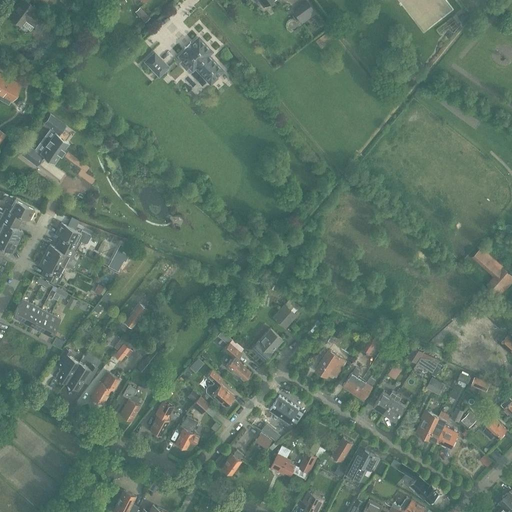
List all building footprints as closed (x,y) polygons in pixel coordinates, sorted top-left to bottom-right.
[(42,13),(33,7),(34,6),(25,0),(20,0),(9,16),(21,24),(25,19),(35,26),(36,31),(39,33),(43,33),(46,29),(45,25),(42,22),(38,23),(36,22),(42,13)] [(315,12),(307,1),(293,11),(301,22),(315,12)] [(145,22),(150,17),(140,7),(135,12),(145,22)] [(459,17),(457,14),(453,17),(458,23),(467,17),(464,13),(459,17)] [(222,70),(207,54),(211,51),(198,38),(180,56),(183,59),(180,62),(186,68),(189,65),(192,69),(196,65),(206,76),(206,80),(208,82),(212,82),(215,80),(215,76),(222,70)] [(159,76),(168,67),(154,52),(145,61),(159,76)] [(419,72),(414,65),(406,71),(411,78),(419,72)] [(0,73),(0,93),(12,100),(20,84),(0,73)] [(44,122),(52,128),(51,130),(55,133),(51,139),(49,138),(45,144),(47,145),(41,153),(36,149),(35,151),(27,145),(21,153),(37,165),(43,157),(49,162),(50,160),(54,163),(60,155),(61,156),(65,150),(64,149),(69,142),(65,140),(70,134),(64,129),(66,126),(50,114),(44,122)] [(17,214),(28,220),(34,209),(15,199),(11,205),(8,203),(2,213),(14,219),(17,214)] [(0,225),(0,226),(0,232),(17,241),(22,231),(11,225),(14,219),(2,213),(0,217),(0,225)] [(89,234),(82,230),(81,232),(62,222),(56,233),(67,239),(64,244),(76,250),(81,241),(85,243),(87,242),(90,236),(89,234)] [(0,246),(11,252),(17,241),(0,232),(0,246)] [(50,244),(45,255),(64,265),(67,259),(70,261),(76,250),(64,244),(61,250),(50,244)] [(120,245),(109,266),(118,271),(120,267),(124,260),(125,261),(131,251),(120,245)] [(511,282),(511,274),(482,246),(472,257),(494,276),(486,284),(500,296),(511,282)] [(45,255),(39,265),(47,270),(44,275),(59,283),(65,272),(61,270),(64,265),(45,255)] [(98,283),(94,291),(100,294),(104,286),(98,283)] [(106,294),(102,299),(106,302),(110,297),(106,294)] [(70,297),(67,303),(73,306),(76,299),(70,297)] [(12,315),(22,320),(31,304),(21,299),(12,315)] [(298,306),(292,300),(287,307),(283,304),(272,316),(284,327),(295,314),(293,312),(298,306)] [(137,321),(146,309),(140,303),(130,316),(137,321)] [(22,320),(32,325),(40,309),(31,304),(22,320)] [(98,304),(94,310),(98,313),(103,307),(98,304)] [(50,314),(40,309),(32,325),(41,330),(50,314)] [(41,330),(51,335),(60,319),(50,314),(41,330)] [(340,319),(332,315),(329,319),(337,324),(340,319)] [(340,338),(347,328),(340,324),(333,334),(340,338)] [(250,349),(263,360),(282,338),(269,327),(250,349)] [(370,353),(380,335),(374,331),(363,348),(370,353)] [(229,342),(223,349),(232,357),(225,366),(235,374),(236,373),(243,379),(245,378),(247,377),(249,375),(249,373),(250,372),(237,360),(242,354),(240,352),(243,348),(227,334),(223,337),(229,342)] [(511,351),(511,338),(508,334),(499,344),(510,353),(511,351)] [(130,349),(123,343),(114,355),(121,360),(130,349)] [(418,347),(411,359),(413,360),(417,362),(424,351),(418,347)] [(56,375),(66,382),(78,362),(68,355),(70,352),(65,348),(59,359),(64,362),(56,375)] [(327,377),(330,372),(336,376),(346,360),(329,349),(316,370),(327,377)] [(424,353),(418,363),(433,373),(440,361),(424,353)] [(143,373),(152,363),(146,358),(138,368),(143,373)] [(91,364),(89,368),(78,362),(66,382),(77,388),(85,374),(90,378),(96,367),(91,364)] [(389,373),(396,378),(402,368),(395,364),(389,373)] [(342,385),(354,392),(362,379),(357,375),(360,370),(355,367),(352,372),(351,372),(342,385)] [(214,382),(212,384),(209,385),(206,388),(206,391),(218,402),(219,400),(225,405),(233,396),(220,384),(219,386),(217,384),(223,378),(213,369),(207,375),(214,382)] [(110,373),(111,372),(108,371),(102,382),(100,381),(91,396),(102,402),(110,387),(113,389),(120,378),(110,373)] [(167,388),(174,377),(165,372),(158,382),(157,381),(153,388),(162,394),(166,387),(167,388)] [(468,384),(472,377),(461,372),(458,379),(468,384)] [(372,385),(375,380),(369,376),(366,381),(362,379),(354,392),(364,399),(372,385)] [(439,394),(445,384),(433,377),(427,387),(439,394)] [(487,391),(490,383),(475,377),(472,385),(487,391)] [(136,402),(139,398),(134,395),(137,389),(128,384),(122,395),(129,399),(120,413),(131,419),(140,404),(136,402)] [(193,390),(187,396),(194,402),(199,395),(193,390)] [(373,405),(384,412),(396,393),(391,390),(389,394),(383,390),(373,405)] [(384,412),(395,419),(405,404),(398,400),(401,396),(396,393),(384,412)] [(279,394),(271,408),(290,421),(292,419),(297,423),(303,413),(298,409),(299,408),(279,394)] [(201,414),(210,404),(201,396),(192,405),(201,414)] [(509,413),(511,415),(511,398),(509,396),(501,404),(504,407),(505,408),(503,410),(507,414),(509,413)] [(158,414),(149,429),(160,435),(169,419),(167,418),(170,413),(173,406),(163,400),(156,413),(158,414)] [(464,410),(456,407),(451,417),(459,421),(464,410)] [(417,431),(421,434),(428,437),(436,420),(439,415),(426,409),(422,417),(424,419),(421,425),(420,424),(417,431)] [(428,437),(435,440),(442,425),(443,424),(444,424),(449,414),(441,410),(439,415),(436,420),(428,437)] [(478,418),(471,411),(462,420),(469,428),(478,418)] [(497,438),(506,429),(494,417),(493,418),(489,413),(483,420),(487,424),(485,426),(497,438)] [(194,444),(199,436),(194,433),(195,430),(193,429),(197,421),(188,416),(180,426),(182,428),(174,442),(180,445),(179,446),(184,449),(184,448),(186,448),(189,442),(194,444)] [(450,448),(458,433),(444,426),(444,424),(443,424),(442,425),(435,440),(450,448)] [(273,431),(269,435),(275,440),(279,436),(273,431)] [(256,440),(267,448),(272,440),(261,432),(256,440)] [(342,460),(353,442),(344,437),(332,455),(342,460)] [(312,448),(322,454),(326,449),(315,442),(312,448)] [(305,478),(309,471),(299,466),(290,461),(291,459),(287,457),(290,450),(282,445),(270,467),(283,474),(284,472),(291,475),(293,471),(305,478)] [(359,446),(345,472),(361,481),(368,468),(372,469),(375,463),(377,464),(380,458),(374,455),(375,455),(369,452),(370,451),(359,446)] [(241,460),(239,459),(242,454),(236,449),(233,454),(231,453),(221,467),(231,474),(241,460)] [(309,471),(317,456),(307,451),(299,466),(309,471)] [(394,458),(390,464),(398,468),(401,462),(394,458)] [(402,463),(398,469),(415,479),(409,485),(417,492),(418,491),(430,502),(431,501),(432,503),(437,498),(435,496),(439,492),(435,489),(437,486),(432,481),(430,484),(420,474),(402,463)] [(339,466),(335,473),(342,477),(346,469),(339,466)] [(162,497),(171,481),(158,473),(148,489),(162,497)] [(134,511),(136,508),(129,505),(134,494),(122,488),(111,510),(113,511),(134,511)] [(308,504),(305,510),(309,511),(317,511),(325,499),(308,490),(302,501),(308,504)] [(511,511),(511,494),(509,492),(508,493),(506,493),(504,496),(504,497),(502,499),(503,500),(501,503),(504,506),(499,511),(500,511),(511,511)] [(394,502),(391,507),(400,511),(402,511),(404,510),(406,510),(407,511),(421,511),(424,507),(412,498),(411,499),(407,496),(400,506),(394,502)] [(357,511),(364,501),(357,497),(349,511),(357,511)] [(379,511),(383,505),(370,499),(363,511),(379,511)]
